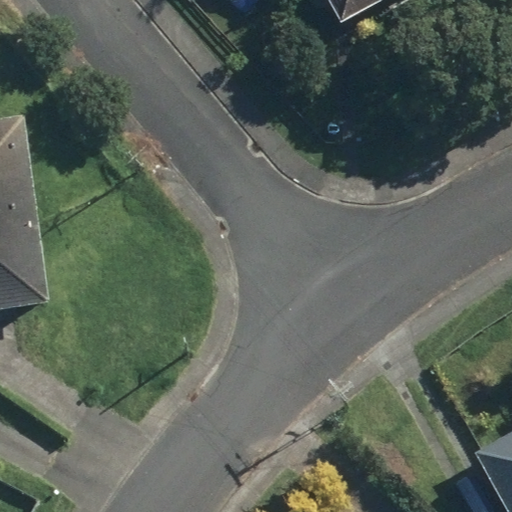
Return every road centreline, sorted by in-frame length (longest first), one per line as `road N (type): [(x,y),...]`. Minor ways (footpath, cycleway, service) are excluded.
road 1 (residential): [(339,301),(88,0)]
road 2 (residential): [(339,301),(164,511)]
road 3 (residential): [(511,196),(407,251),(339,301)]
